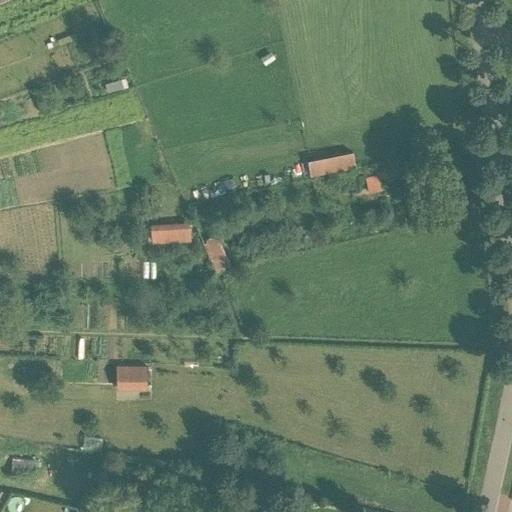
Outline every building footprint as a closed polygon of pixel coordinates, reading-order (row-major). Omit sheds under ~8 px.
[(75,33),(58,39),(60,44),(77,37),(75,33)] [(47,44),(49,48),(56,45),(54,40),(47,44)] [(351,151),(304,155),(305,172),(352,167),(351,151)] [(147,225),(147,241),(188,239),(187,223),(147,225)] [(231,264),(217,234),(206,239),(207,241),(204,243),(216,271),(231,264)] [(116,366),(118,389),(148,387),(146,364),(116,366)] [(29,455),(28,458),(12,457),(11,470),(36,472),(37,460),(37,456),(29,455)] [(148,469),(135,485),(147,494),(159,478),(148,469)]
